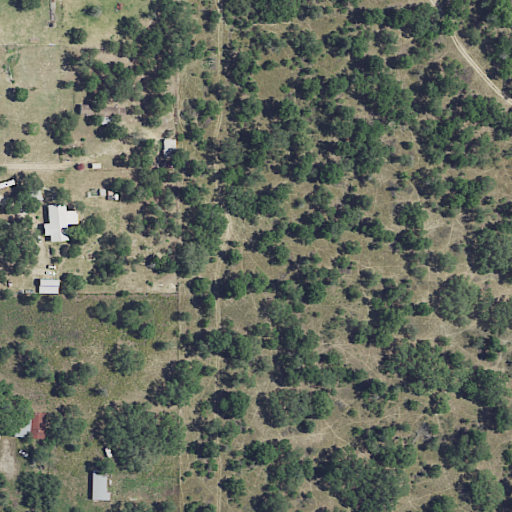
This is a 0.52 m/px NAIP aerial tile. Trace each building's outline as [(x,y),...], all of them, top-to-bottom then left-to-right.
[(102,106),(102,100),(90,100),(90,105),(79,104),(79,115),(123,117),(123,107),(102,106)] [(49,241),(67,240),(66,224),(76,224),(75,210),(64,210),(64,204),(46,204),(47,223),(42,224),(42,236),(49,235),(49,241)] [(57,293),(57,279),(38,279),(37,293),(57,293)] [(14,420),(13,436),(29,437),(29,438),(44,438),(45,413),(30,412),(30,420),(14,420)] [(107,471),(91,470),(91,500),(106,500),(107,471)]
